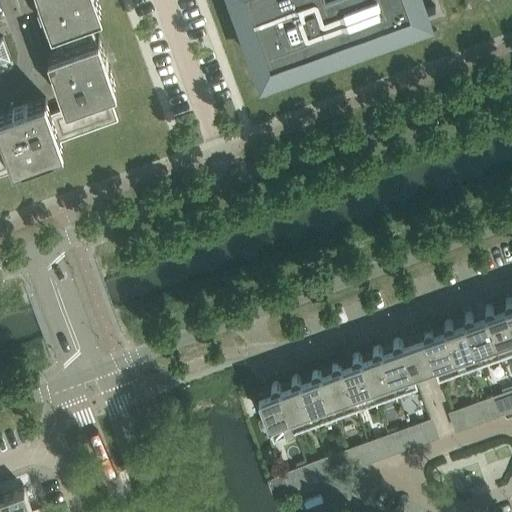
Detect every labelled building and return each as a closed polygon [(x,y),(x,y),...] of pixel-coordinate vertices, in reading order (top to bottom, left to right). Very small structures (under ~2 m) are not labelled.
[(0,167),(13,163),(14,165),(26,161),(64,147),(61,137),(119,117),(108,88),(118,85),(99,34),(97,35),(91,18),(103,14),(98,0),(40,0),(53,32),(55,31),(61,48),(49,52),(67,103),(68,102),(69,104),(51,111),(46,96),(0,112),(0,167)] [(245,0),(263,70),(437,7),(436,5),(427,8),(424,0),(245,0)] [(0,36),(0,60),(12,57),(4,35),(0,36)] [(511,347),(511,319),(508,308),(508,309),(506,304),(495,308),(494,306),(492,305),(490,304),(488,305),(487,306),(485,307),(485,309),(485,311),(486,311),(487,316),(488,316),(501,352),(511,347)] [(501,352),(488,316),(487,316),(486,311),(474,316),(473,313),(472,312),(470,312),(468,312),(466,313),(465,315),(465,316),(465,318),(465,319),(467,323),(480,359),(501,352)] [(480,359),(467,323),(465,319),(454,323),(453,321),(451,319),(450,319),(448,319),(446,320),(445,322),(444,324),(445,326),(447,331),(447,330),(460,366),(461,366),(480,359)] [(460,366),(447,330),(447,331),(445,326),(434,330),(433,328),(431,327),(429,326),(427,327),(426,328),(425,329),(424,331),(424,333),(426,338),(439,374),(461,366),(460,366)] [(418,382),(405,346),(403,340),(401,339),(400,338),(398,337),(396,338),(395,339),(394,340),(393,342),(394,344),(383,348),(384,353),(397,389),(396,389),(418,382)] [(364,360),(376,396),(396,389),(397,389),(384,353),(383,348),(382,348),(382,346),(380,345),(378,345),(376,345),(375,346),(373,348),(373,349),(373,351),(374,352),(362,356),(364,360)] [(376,396),(364,360),(362,356),(361,354),(360,352),(358,352),(356,352),(354,353),(353,355),(353,357),(353,359),(342,363),(344,368),(343,368),(356,404),(376,396)] [(356,404),(343,368),(344,368),(342,363),(342,362),(341,361),(340,360),(338,359),(336,359),(334,360),(333,362),(333,364),(333,366),(322,370),(323,375),(336,411),(356,404)] [(336,411),(323,375),(322,370),(321,370),(321,368),(319,367),(317,367),(315,367),(314,368),(313,369),(312,371),(313,373),(313,374),(301,378),(301,377),(303,382),(315,418),(336,411)] [(315,418),(303,382),(301,377),(300,376),(299,374),(297,374),(295,374),(293,375),(292,377),(292,379),(292,380),(292,381),(281,385),(281,384),(283,390),(282,390),(295,426),(315,418)] [(295,426),(282,390),(283,390),(281,384),(280,383),(279,382),(277,381),(275,381),(273,382),(272,384),(272,386),(272,388),(259,393),(274,433),(295,426)] [(509,407),(504,393),(494,397),(499,411),(509,407)] [(489,414),(484,401),(474,404),(479,418),(489,414)] [(467,422),(462,408),(452,412),(458,426),(467,422)] [(437,433),(432,419),(422,423),(427,437),(437,433)] [(415,441),(410,427),(401,431),(405,444),(415,441)] [(395,448),(390,434),(380,438),(385,452),(395,448)] [(374,456),(370,442),(360,445),(364,459),(374,456)] [(354,463),(349,449),(339,453),(344,466),(354,463)] [(334,470),(329,456),(319,460),(324,474),(334,470)] [(313,478),(309,464),(299,467),(303,481),(313,478)] [(33,511),(25,487),(2,495),(7,511),(33,511)]
